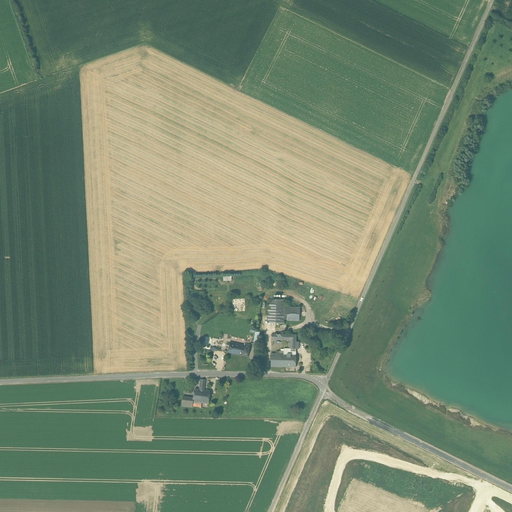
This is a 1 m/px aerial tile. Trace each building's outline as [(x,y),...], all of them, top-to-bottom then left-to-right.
[(285,300),(268,300),(267,323),(284,324),(284,307),(285,300)] [(300,307),(284,307),(284,315),(287,316),(287,321),(299,321),(300,307)] [(296,335),(272,334),(271,340),(289,340),(289,349),(296,349),(299,349),(299,342),(296,341),(296,335)] [(246,345),(231,342),(229,353),(249,357),(252,344),(246,343),(246,345)] [(284,349),(284,351),(279,351),(279,354),(271,354),(271,367),(295,367),(296,349),(289,349),(284,349)] [(198,390),(197,390),(195,403),(200,404),(208,404),(209,391),(203,391),(198,390)] [(192,399),(182,398),(181,406),(192,407),(192,406),(192,403),(192,399)]
